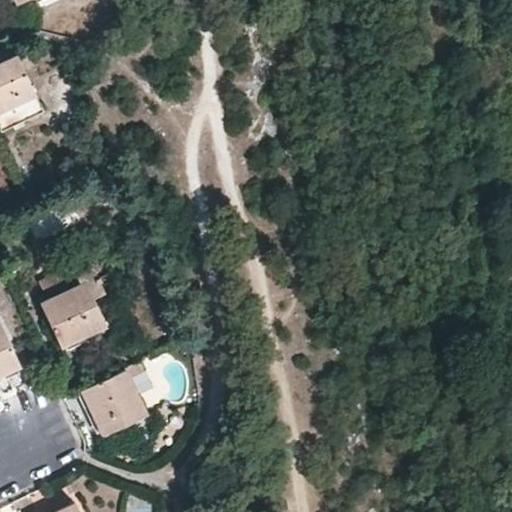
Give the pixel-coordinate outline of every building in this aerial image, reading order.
[(0,126),(1,130),(43,110),(17,55),(0,62),(0,126)] [(80,282),(70,287),(39,301),(60,344),(106,323),(93,295),(103,290),(92,265),(75,273),(80,282)] [(35,289),(39,301),(70,287),(62,270),(39,280),(42,285),(35,289)] [(0,372),(19,363),(0,323),(0,372)] [(146,370),(141,360),(80,388),(91,408),(112,399),(122,423),(146,411),(130,377),(146,370)] [(102,432),(122,423),(112,399),(91,408),(102,432)] [(79,511),(75,502),(52,511),(79,511)]
